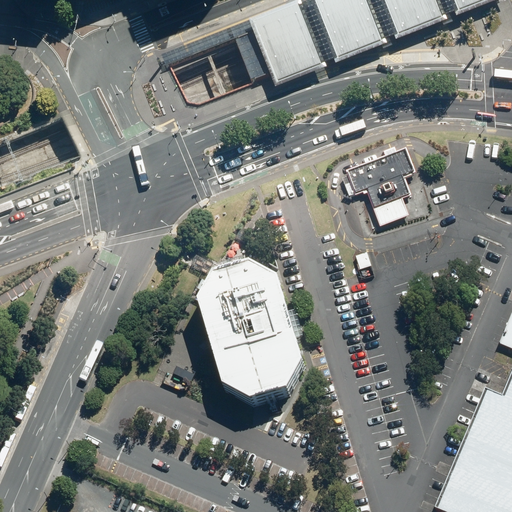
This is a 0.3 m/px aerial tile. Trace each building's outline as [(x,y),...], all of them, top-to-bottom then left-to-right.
[(317,0),(304,5),(258,23),(262,33),(256,36),(239,44),(234,46),(238,56),(247,77),(251,85),(271,76),(275,86),(332,63),(396,38),(492,0),(317,0)] [(254,20),(163,55),(167,64),(257,29),(254,20)] [(402,160),(350,180),(358,200),(366,197),(380,233),(415,220),(402,183),(410,180),(402,160)] [(203,233),(189,256),(226,278),(259,265),(267,245),(240,229),(228,248),(203,233)] [(367,255),(354,259),(358,272),(370,269),(367,255)] [(211,309),(233,389),(262,408),(298,398),(313,367),(292,288),(260,269),(226,280),(211,309)] [(466,342),(480,299),(470,296),(456,339),(466,342)] [(194,375),(178,369),(175,379),(190,385),(194,375)] [(488,398),(439,511),(511,511),(511,383),(503,404),(488,398)]
